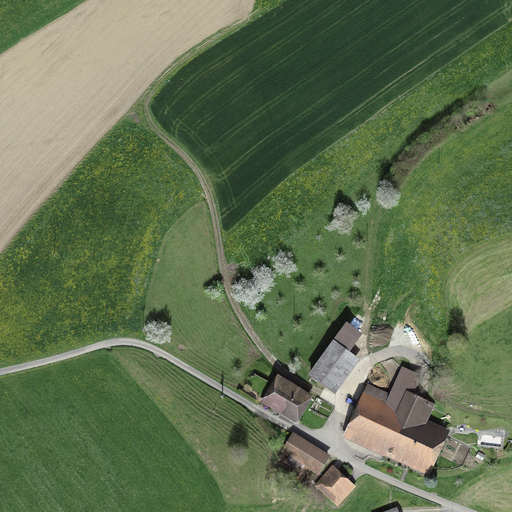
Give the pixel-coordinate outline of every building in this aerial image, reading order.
[(361,335),(343,324),(307,378),(335,397),(358,363),(347,356),(361,335)] [(364,386),(341,438),(423,475),(442,432),(425,424),(433,406),(411,396),(420,377),(399,368),(386,396),(364,386)] [(309,400),(272,380),(258,405),(295,426),(309,400)] [(327,459),(291,436),(277,458),(312,481),(327,459)] [(350,488),(331,470),(313,490),(332,508),(350,488)]
